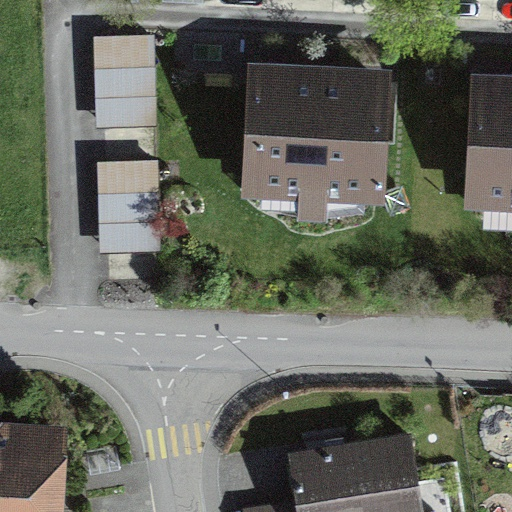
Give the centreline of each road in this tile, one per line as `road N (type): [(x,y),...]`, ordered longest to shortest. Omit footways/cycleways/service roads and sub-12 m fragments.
road 1 (residential): [(156,334),(511,346)]
road 2 (residential): [(156,334),(180,511)]
road 3 (residential): [(0,333),(156,334)]
